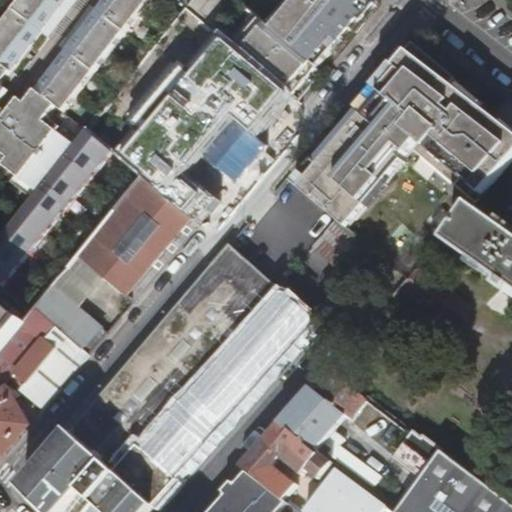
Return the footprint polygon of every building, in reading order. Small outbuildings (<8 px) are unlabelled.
[(6,167),(40,194),(78,147),(55,129),(153,0),(108,0),(100,11),(94,7),(82,22),(88,27),(80,36),(74,31),(63,47),(69,52),(57,66),(60,68),(53,78),(50,76),(28,105),(21,100),(0,127),(0,150),(11,159),(6,167)] [(0,104),(10,91),(4,86),(26,58),(23,55),(31,46),(33,48),(45,33),(51,38),(63,22),(57,18),(64,8),(70,13),(79,0),(24,0),(0,31),(0,104)] [(294,0),(271,27),(319,68),(361,19),(365,22),(379,6),(378,0),(300,0),(299,3),(294,0)] [(63,22),(70,13),(64,8),(57,18),(63,22)] [(261,18),(235,49),(267,75),(294,98),(319,68),(271,27),(261,18)] [(82,22),(74,31),(80,36),(88,27),(82,22)] [(178,42),(167,34),(153,51),(164,60),(171,51),(172,51),(178,42)] [(26,58),(33,48),(31,46),(23,55),(26,58)] [(189,117),(207,96),(182,75),(164,60),(153,51),(135,74),(189,117)] [(190,67),(172,51),(171,51),(164,60),(182,75),(190,67)] [(511,166),(511,130),(411,52),(297,186),(336,218),(351,230),(417,153),(480,203),(511,166)] [(57,66),(50,76),(53,78),(60,68),(57,66)] [(252,92),(264,79),(250,67),(237,81),(252,92)] [(267,75),(264,79),(252,92),(261,100),(247,117),(237,109),(232,116),(237,121),(267,147),(303,105),(294,98),(267,75)] [(201,127),(219,106),(207,96),(189,117),(201,127)] [(147,142),(107,110),(91,130),(116,152),(147,178),(201,225),(211,212),(194,198),(203,187),(170,160),(175,154),(152,136),(147,142)] [(209,155),(239,180),(267,147),(237,121),(209,155)] [(116,152),(91,130),(78,147),(40,194),(0,244),(0,282),(6,288),(116,152)] [(128,298),(135,303),(201,225),(147,178),(82,257),(107,278),(129,297),(128,298)] [(511,231),(477,207),(452,245),(507,284),(503,289),(511,294),(511,231)] [(351,230),(336,218),(315,243),(353,278),(320,314),(307,302),(301,309),(322,327),(384,258),(351,230)] [(283,292),(265,276),(232,245),(23,489),(45,511),(151,511),(179,481),(182,483),(322,327),(301,309),(307,302),(292,289),(286,296),(283,293),(283,292)] [(81,309),(107,278),(82,257),(56,288),(81,309)] [(421,272),(406,288),(458,327),(471,308),(421,272)] [(109,333),(81,309),(56,288),(39,308),(92,353),(109,333)] [(0,356),(27,323),(0,300),(0,356)] [(92,353),(39,308),(27,323),(45,339),(18,374),(19,375),(12,384),(45,409),(92,353)] [(315,388),(282,425),(318,453),(349,417),(354,421),(369,402),(335,376),(321,394),(315,388)] [(9,386),(0,377),(0,453),(7,454),(31,424),(9,386)] [(318,453),(282,425),(244,468),(251,473),(260,480),(288,501),(300,486),(276,467),(283,458),(306,476),(310,471),(320,480),(333,465),(318,453)] [(511,511),(511,501),(425,436),(424,438),(415,431),(395,456),(421,476),(398,507),(394,511),(511,511)] [(340,470),(304,511),(388,511),(390,510),(377,500),(340,470)] [(247,495),(260,480),(251,473),(217,511),(225,511),(243,492),(247,495)] [(281,511),(290,502),(288,501),(260,480),(247,495),(243,492),(225,511),(281,511)] [(394,511),(398,507),(383,494),(377,500),(390,510),(392,511),(394,511)]
